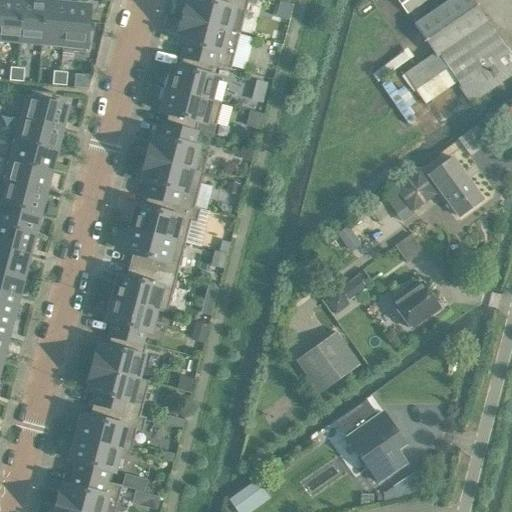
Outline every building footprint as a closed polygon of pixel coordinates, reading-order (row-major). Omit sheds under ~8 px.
[(0,41),(19,44),(23,1),(12,0),(1,0),(0,17),(0,41)] [(186,6),(182,19),(239,34),(248,0),(190,0),(188,6),(186,6)] [(396,0),(406,13),(425,0),(396,0)] [(511,74),(511,58),(470,0),(448,0),(414,25),(435,54),(405,74),(416,90),(421,87),(432,102),(457,85),(470,104),(511,74)] [(41,46),(45,3),(23,1),(19,44),(41,46)] [(62,51),(66,5),(45,3),(41,46),(61,48),(61,51),(62,51)] [(84,53),(88,7),(66,5),(62,51),(84,53)] [(182,19),(179,33),(181,33),(179,43),(186,45),(183,58),(213,65),(230,70),(231,66),(245,69),(253,38),(239,34),(182,19)] [(168,75),(164,88),(210,100),(215,78),(210,76),(213,65),(183,58),(180,68),(173,67),(171,72),(170,76),(168,75)] [(16,82),(17,68),(10,67),(9,81),(16,82)] [(23,82),(24,69),(17,68),(16,82),(23,82)] [(59,85),(60,72),(53,71),(52,85),(59,85)] [(66,86),(67,73),(60,72),(59,85),(66,86)] [(164,88),(161,102),(163,103),(162,107),(161,112),(168,114),(165,126),(195,134),(198,122),(215,127),(221,103),(210,100),(164,88)] [(67,108),(52,104),(55,93),(30,91),(29,98),(22,96),(16,119),(23,121),(23,120),(61,129),(67,108)] [(55,150),(61,129),(23,120),(23,121),(18,140),(55,150)] [(149,145),(146,158),(203,173),(209,150),(192,146),(195,134),(165,126),(162,138),(154,136),(152,146),(149,145)] [(50,171),(55,150),(18,140),(11,138),(5,160),(50,171)] [(146,158),(142,172),(145,173),(143,182),(150,184),(147,195),(194,207),(203,173),(146,158)] [(483,199),(453,158),(428,176),(458,217),(483,199)] [(0,180),(45,192),(50,171),(5,160),(0,179),(0,180)] [(435,195),(418,172),(395,188),(399,194),(388,202),(397,215),(403,224),(414,215),(412,211),(435,195)] [(0,202),(39,213),(45,192),(0,180),(0,202)] [(131,215),(128,228),(185,243),(190,222),(196,223),(200,209),(194,207),(147,195),(144,208),(136,206),(135,211),(134,215),(131,215)] [(0,225),(34,234),(39,213),(0,202),(0,225)] [(0,247),(28,255),(34,234),(0,225),(0,247)] [(128,228),(124,242),(127,242),(126,246),(124,252),(132,254),(128,267),(158,274),(176,279),(185,243),(128,228)] [(352,234),(341,242),(349,253),(360,245),(352,234)] [(0,269),(23,276),(28,255),(0,247),(0,269)] [(113,284),(110,298),(150,308),(167,313),(173,290),(176,279),(158,274),(128,267),(126,277),(118,276),(117,281),(116,285),(113,284)] [(0,292),(17,297),(23,276),(0,269),(0,292)] [(356,277),(338,289),(347,302),(365,289),(356,277)] [(439,308),(422,283),(392,304),(410,329),(439,308)] [(0,314),(12,318),(17,297),(0,292),(0,314)] [(339,292),(326,301),(335,314),(348,304),(339,292)] [(110,298),(106,311),(109,312),(108,316),(106,321),(114,323),(111,334),(141,342),(150,308),(110,298)] [(0,336),(7,338),(12,318),(0,314),(0,336)] [(359,365),(335,332),(295,360),(319,394),(359,365)] [(95,354),(92,367),(137,378),(146,344),(141,342),(111,334),(107,347),(100,345),(98,355),(95,354)] [(92,367),(88,381),(91,382),(88,391),(95,393),(93,404),(140,416),(149,381),(137,378),(92,367)] [(77,424),(73,438),(119,450),(130,453),(136,431),(142,432),(145,418),(140,416),(93,404),(89,417),(82,415),(81,420),(80,424),(77,424)] [(397,450),(405,444),(383,412),(350,435),(372,466),(368,469),(377,483),(406,463),(397,450)] [(73,438),(70,451),(72,451),(71,455),(70,461),(77,463),(74,474),(104,482),(107,471),(113,472),(119,450),(73,438)] [(59,493),(55,507),(75,511),(114,511),(121,486),(104,482),(74,474),(71,486),(64,485),(61,494),(59,493)]
